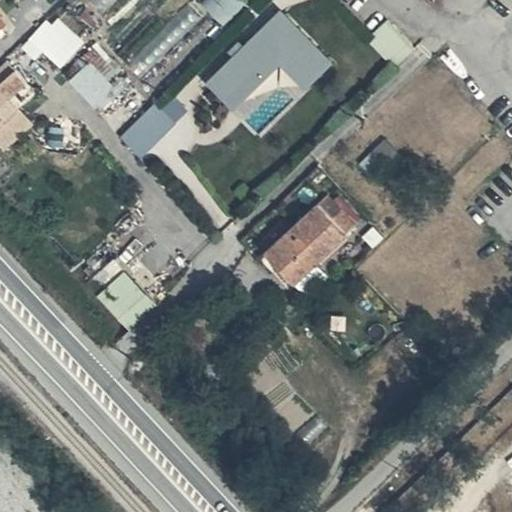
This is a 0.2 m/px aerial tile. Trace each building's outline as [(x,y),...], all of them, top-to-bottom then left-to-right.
[(98,0),(107,8),(115,0),(98,0)] [(205,0),(225,21),(247,0),(205,0)] [(57,10),(33,36),(63,64),(87,38),(57,10)] [(202,84),(227,110),(275,65),(300,91),(322,69),(272,17),(232,55),(202,84)] [(375,25),(356,44),(382,72),(402,53),(375,25)] [(100,108),(127,86),(99,51),(72,73),(100,108)] [(0,83),(0,124),(26,100),(5,80),(0,83)] [(160,86),(123,118),(149,144),(183,110),(160,86)] [(272,274),(277,269),(289,258),(302,276),(356,225),(338,207),(332,215),(316,202),(257,255),(272,274)] [(289,258),(277,269),(292,285),(302,276),(289,258)] [(134,326),(160,299),(124,266),(99,293),(134,326)]
